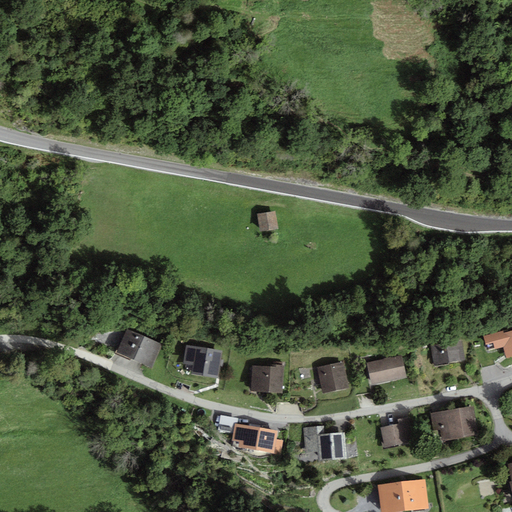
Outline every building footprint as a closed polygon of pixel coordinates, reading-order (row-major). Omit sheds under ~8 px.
[(276,211),(257,214),(260,231),(278,228),(276,211)] [(162,344),(126,330),(117,354),(152,368),(162,344)] [(503,331),(484,336),(486,345),(493,343),(495,350),(504,347),(507,358),(511,356),(511,330),(503,333),(503,331)] [(463,339),(431,346),(435,365),(467,359),(463,339)] [(224,351),(186,344),(183,363),(194,365),(192,374),(219,379),(224,351)] [(402,355),(367,363),(372,385),(407,377),(402,355)] [(343,361),(317,367),(322,394),(349,388),(343,361)] [(269,366),(253,365),(251,391),(283,393),(285,365),(269,364),(269,366)] [(473,405),(430,412),(433,431),(441,430),(443,440),(478,434),(473,405)] [(239,418),(220,415),(218,430),(234,433),(235,423),(238,424),(239,418)] [(399,423),(380,427),(385,447),(415,441),(410,417),(398,419),(399,423)] [(278,431),(238,424),(235,423),(234,433),(232,441),(239,442),(238,447),(281,454),(283,441),(276,440),(278,431)] [(323,426),(304,428),(306,453),(318,452),(319,463),(347,460),(345,432),(324,434),(323,426)] [(426,480),(379,485),(381,511),(396,511),(429,508),(426,480)]
